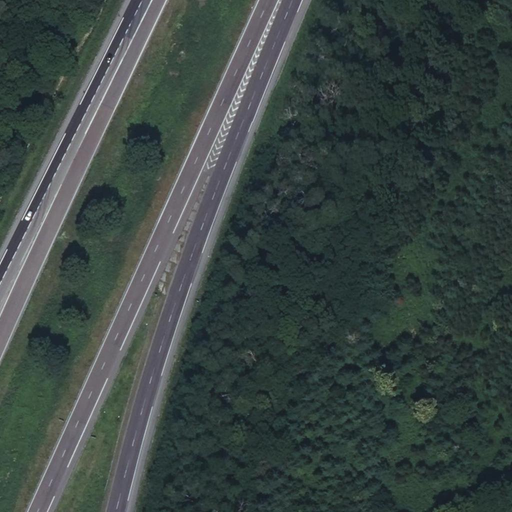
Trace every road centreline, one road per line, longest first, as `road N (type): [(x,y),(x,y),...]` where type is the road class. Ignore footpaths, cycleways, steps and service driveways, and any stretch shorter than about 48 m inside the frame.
road 1 (motorway): [(32,511),(266,0)]
road 2 (trunk): [(110,511),(173,289),(292,0)]
road 3 (trunk): [(150,0),(0,304)]
road 4 (track): [(0,196),(97,0)]
